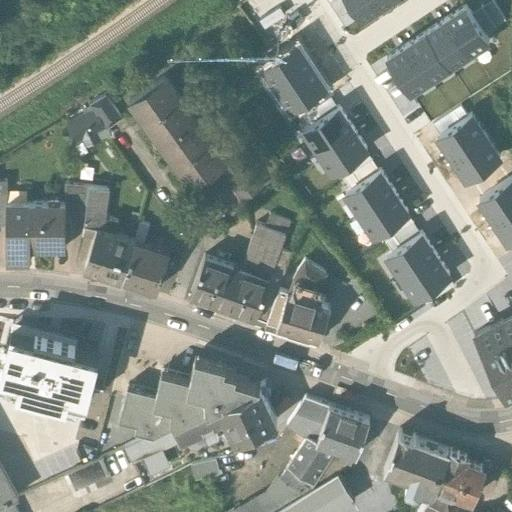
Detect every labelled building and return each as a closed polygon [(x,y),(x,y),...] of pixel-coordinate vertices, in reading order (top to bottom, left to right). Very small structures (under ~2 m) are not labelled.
[(349,0),(362,19),(382,6),(377,0),(349,0)] [(505,20),(492,0),(482,7),(494,26),(505,20)] [(445,19),(471,57),(492,43),(485,33),(472,13),(466,5),(445,19)] [(494,26),(482,7),(472,13),(485,33),(494,26)] [(426,32),(452,70),(471,57),(445,19),(426,32)] [(407,44),(432,83),(452,70),(426,32),(407,44)] [(296,42),(291,34),(269,48),(263,52),(268,60),(296,42)] [(268,60),(260,65),(275,88),(314,63),(299,40),(296,42),(268,60)] [(386,58),(412,96),(432,83),(407,44),(386,58)] [(314,63),(275,88),(290,111),(298,106),(326,88),(329,86),(314,63)] [(195,119),(164,76),(129,101),(160,145),(195,119)] [(331,96),(326,88),(298,106),(303,114),(331,96)] [(107,127),(108,129),(122,119),(105,95),(91,105),(94,108),(107,127)] [(336,104),(331,96),(303,114),(308,122),(336,104)] [(336,104),(301,128),(316,151),(355,126),(339,102),(336,104)] [(461,107),(460,106),(451,112),(431,125),(436,133),(465,114),(461,107)] [(107,127),(94,108),(66,121),(77,143),(83,140),(87,147),(100,141),(96,132),(107,127)] [(436,133),(433,135),(449,159),(487,133),(472,109),(465,114),(436,133)] [(226,163),(195,119),(160,145),(191,188),(217,169),(226,163)] [(355,126),(316,151),(331,174),(347,164),(367,151),(370,149),(355,126)] [(487,133),(449,159),(464,181),(467,179),(496,160),(502,155),(487,133)] [(372,159),(367,151),(347,164),(353,172),(372,159)] [(240,203),(265,186),(242,152),(226,163),(217,169),(240,203)] [(378,168),(372,159),(353,172),(344,178),(350,186),(378,168)] [(502,169),(496,160),(467,179),(473,188),(502,169)] [(350,186),(342,191),(357,214),(396,189),(381,166),(378,168),(350,186)] [(507,178),(502,169),(473,188),(478,197),(507,178)] [(511,174),(507,178),(475,198),(490,222),(511,207),(511,174)] [(107,210),(109,183),(87,182),(86,209),(107,210)] [(396,189),(357,214),(372,237),(380,232),(408,214),(411,212),(396,189)] [(32,248),(32,201),(7,201),(7,260),(32,261),(32,248)] [(66,201),(32,201),(32,248),(66,248),(66,201)] [(511,207),(490,222),(505,244),(508,242),(511,238),(511,207)] [(413,222),(408,214),(380,232),(385,241),(413,222)] [(258,223),(242,267),(244,268),(243,271),(269,280),(280,249),(290,222),(271,215),(267,227),(258,223)] [(418,230),(413,222),(385,241),(390,248),(418,230)] [(84,266),(122,277),(135,239),(96,226),(84,266)] [(418,230),(382,253),(398,277),(437,252),(421,228),(418,230)] [(339,231),(331,236),(339,247),(347,242),(339,231)] [(170,251),(135,239),(122,277),(157,288),(170,251)] [(280,249),(269,280),(279,283),(290,253),(280,249)] [(449,270),(437,252),(398,277),(410,296),(418,291),(446,273),(449,270)] [(230,266),(208,258),(195,293),(257,316),(269,280),(243,271),(244,268),(242,267),(231,263),(230,266)] [(290,284),(293,284),(294,281),(303,284),(309,275),(319,283),(327,272),(305,258),(294,273),(290,284)] [(454,285),(446,273),(418,291),(427,303),(454,285)] [(290,294),(279,290),(266,328),(315,344),(327,307),(320,305),(325,291),(303,284),(294,281),(293,284),(290,294)] [(511,394),(511,315),(473,336),(505,398),(511,394)] [(13,319),(0,371),(0,378),(19,384),(18,387),(63,398),(64,396),(85,401),(98,350),(75,344),(77,335),(13,319)] [(205,401),(209,408),(217,404),(259,384),(230,377),(231,372),(220,369),(221,364),(199,358),(192,379),(190,388),(207,392),(205,401)] [(190,388),(192,379),(164,372),(159,392),(157,400),(176,405),(172,418),(174,424),(209,408),(205,401),(207,392),(190,388)] [(259,384),(217,404),(229,429),(234,439),(278,418),(264,388),(267,387),(264,382),(259,384)] [(157,400),(159,392),(128,386),(120,418),(138,422),(136,429),(154,433),(174,424),(172,418),(176,405),(157,400)] [(317,437),(331,405),(306,395),(287,425),(307,436),(308,433),(317,437)] [(209,439),(229,429),(217,404),(209,408),(174,424),(182,440),(205,429),(209,439)] [(372,419),(331,405),(319,438),(317,442),(335,449),(357,457),(372,419)] [(133,463),(182,440),(174,424),(154,433),(125,446),(133,463)] [(317,437),(308,433),(307,436),(290,463),(315,480),(335,449),(317,442),(319,438),(317,437)] [(449,451),(401,433),(388,468),(410,476),(406,486),(407,490),(411,493),(416,493),(419,491),(420,487),(433,492),(436,486),(443,467),(449,451)] [(469,454),(451,447),(449,451),(443,467),(436,486),(447,490),(473,500),(487,464),(468,457),(469,454)] [(216,459),(192,463),(196,478),(220,472),(216,459)] [(0,461),(0,502),(11,497),(18,494),(0,461)] [(315,480),(290,463),(281,476),(278,474),(267,489),(236,509),(234,506),(225,511),(269,511),(272,510),(311,485),(315,480)] [(311,485),(272,510),(272,511),(336,511),(357,499),(338,469),(311,485)] [(447,490),(436,486),(433,492),(419,510),(422,511),(444,511),(448,505),(447,490)] [(18,511),(11,497),(0,502),(0,511),(18,511)]
